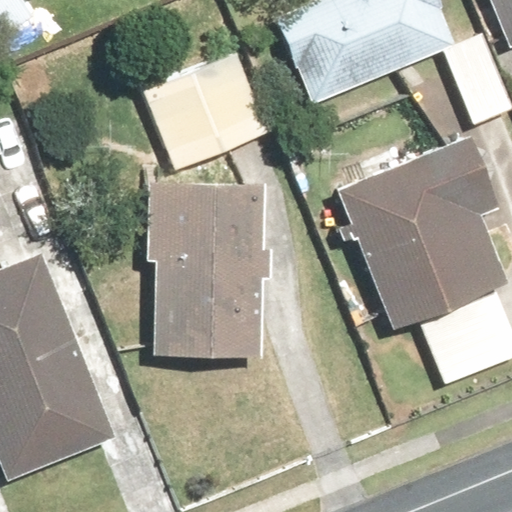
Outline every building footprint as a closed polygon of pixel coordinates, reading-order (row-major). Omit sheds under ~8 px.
[(438,0),(309,0),(272,15),(307,101),(455,41),(438,0)] [(511,0),(489,0),(509,45),(511,43),(511,0)] [(230,51),(136,92),(170,170),(264,129),(230,51)] [(470,133),(334,187),(389,325),(508,278),(481,208),(497,202),(470,133)] [(256,353),(260,182),(146,180),(143,350),(256,353)] [(37,249),(0,264),(0,459),(9,481),(115,437),(37,249)]
